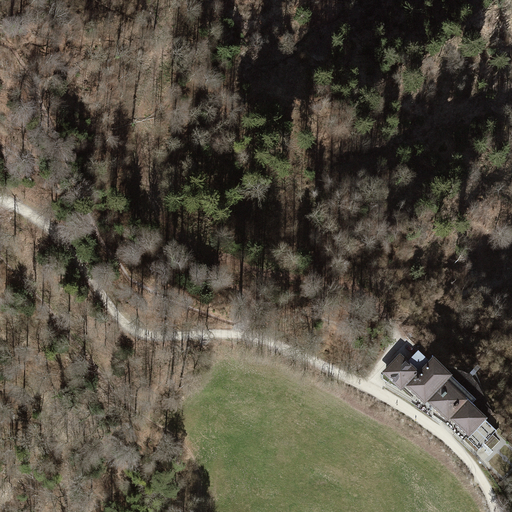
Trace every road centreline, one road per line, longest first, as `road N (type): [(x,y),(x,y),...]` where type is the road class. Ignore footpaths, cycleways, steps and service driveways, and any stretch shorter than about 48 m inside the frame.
road 1 (track): [(246,334),(324,365),(432,427),(464,455),(498,511)]
road 2 (track): [(246,334),(160,335),(127,326),(51,230),(0,193)]
road 3 (track): [(368,388),(402,326),(367,292),(201,253)]
